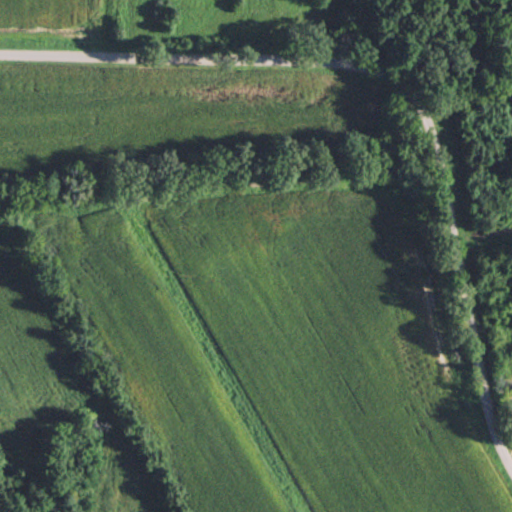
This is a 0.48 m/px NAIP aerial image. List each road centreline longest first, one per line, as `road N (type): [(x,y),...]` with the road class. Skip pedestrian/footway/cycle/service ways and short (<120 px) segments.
road 1 (residential): [(420,103),(408,85),(370,71),(0,59)]
road 2 (residential): [(511,466),(491,429),(420,103)]
